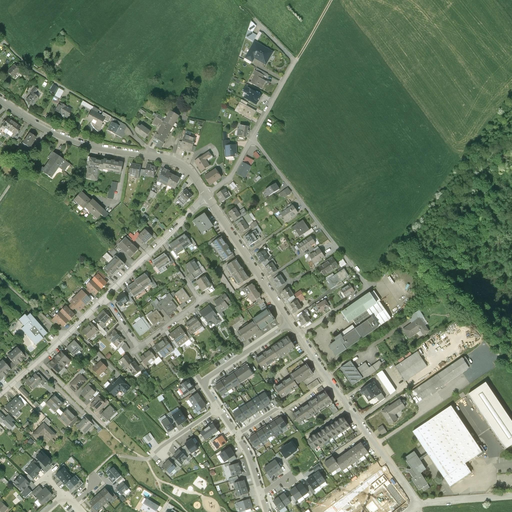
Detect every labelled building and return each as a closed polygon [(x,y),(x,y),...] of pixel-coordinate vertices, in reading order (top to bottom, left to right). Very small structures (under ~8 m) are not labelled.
[(252,33),(248,31),(246,38),(253,43),(255,39),(257,36),(252,33)] [(273,53),(255,42),(246,58),(251,61),(252,62),(254,58),(266,65),(273,53)] [(13,66),(7,73),(11,77),(18,71),(13,66)] [(268,74),(257,68),(255,71),(263,76),(266,77),(268,74)] [(263,76),(255,71),(253,74),(255,76),(251,83),(261,89),(266,82),(261,79),(263,76)] [(255,92),(250,90),(246,87),(243,91),(249,94),(246,99),(245,98),(245,99),(256,105),(261,96),(255,92)] [(38,99),(31,94),(26,101),(32,106),(38,99)] [(246,106),(240,102),(235,111),(251,120),(256,112),(246,106)] [(71,111),(59,104),(55,112),(66,119),(67,117),(68,117),(69,117),(70,116),(69,115),(69,114),(71,111)] [(98,110),(93,107),(91,112),(86,120),(91,122),(90,123),(91,124),(92,127),(93,128),(95,130),(97,131),(99,133),(103,125),(101,124),(103,120),(108,123),(111,117),(103,113),(100,117),(96,114),(98,110)] [(175,114),(170,111),(166,119),(170,122),(175,114)] [(170,122),(168,125),(173,127),(179,116),(175,114),(170,122)] [(14,123),(7,119),(2,126),(5,129),(3,132),(6,134),(8,131),(14,123)] [(121,123),(113,119),(107,131),(115,134),(121,123)] [(164,122),(157,133),(162,136),(164,131),(168,125),(164,122)] [(20,128),(14,123),(8,131),(14,135),(16,133),(18,134),(19,132),(18,131),(20,128)] [(150,132),(141,125),(140,127),(138,125),(135,130),(137,131),(137,132),(145,139),(150,132)] [(168,125),(164,131),(169,134),(173,127),(168,125)] [(248,127),(240,125),(237,136),(246,138),(247,133),(248,133),(248,132),(247,131),(248,127)] [(162,136),(159,141),(163,143),(169,134),(164,131),(162,136)] [(157,133),(152,143),(157,145),(159,141),(162,136),(157,133)] [(29,134),(22,144),(29,148),(32,144),(36,138),(29,134)] [(190,137),(185,135),(182,143),(180,148),(186,150),(190,137)] [(196,139),(190,137),(186,150),(191,152),(193,146),(196,139)] [(230,146),(226,146),(224,146),(224,147),(224,150),(225,149),(225,157),(235,157),(234,154),(236,154),(236,146),(230,146)] [(58,159),(55,157),(56,155),(52,152),(47,158),(50,160),(44,169),(42,167),(40,170),(49,177),(56,167),(61,171),(64,167),(65,168),(68,164),(59,158),(58,159)] [(209,152),(194,161),(201,172),(205,169),(205,168),(207,167),(207,168),(209,166),(206,161),(212,157),(209,152)] [(246,157),(243,163),(250,167),(253,161),(246,157)] [(108,162),(89,159),(86,179),(91,180),(91,178),(96,179),(98,170),(102,170),(102,169),(121,173),(123,163),(108,161),(108,162)] [(243,163),(237,174),(245,178),(251,167),(250,167),(243,163)] [(136,166),(132,165),(130,175),(135,175),(135,177),(139,178),(139,176),(140,170),(141,166),(136,165),(136,166)] [(157,166),(147,165),(146,171),(145,175),(146,175),(154,177),(155,172),(157,172),(157,171),(156,171),(157,166)] [(170,172),(164,169),(162,172),(160,175),(161,175),(157,182),(167,187),(168,185),(173,175),(169,174),(170,172)] [(215,169),(210,173),(210,174),(205,177),(210,185),(221,177),(215,169)] [(180,179),(173,175),(168,185),(176,189),(177,186),(180,179)] [(279,190),(275,184),(265,190),(269,196),(273,194),(279,190)] [(227,192),(224,188),(221,190),(221,191),(216,195),(219,198),(220,199),(219,200),(221,203),(231,196),(228,191),(227,192)] [(288,188),(279,194),(282,197),(282,196),(284,198),(291,193),(288,188)] [(193,196),(186,190),(180,196),(180,197),(177,200),(183,206),(193,196)] [(104,211),(92,199),(90,201),(80,192),(73,200),(83,209),(84,208),(97,219),(104,211)] [(285,211),(281,214),(286,222),(298,213),(293,206),(292,206),(285,211)] [(235,208),(229,212),(232,218),(230,220),(232,221),(234,220),(237,218),(240,216),(238,213),(235,208)] [(244,209),(238,213),(240,216),(242,218),(247,215),(247,214),(244,209)] [(205,214),(193,222),(202,234),(212,228),(213,227),(205,214)] [(247,215),(242,218),(244,221),(246,224),(252,221),(252,220),(249,215),(247,215)] [(244,221),(237,225),(241,231),(240,231),(241,233),(249,228),(246,224),(244,221)] [(258,226),(255,221),(253,222),(249,225),(250,227),(252,229),(253,228),(253,229),(258,226)] [(309,230),(303,221),(292,228),(294,231),(295,230),(300,237),(303,234),(309,230)] [(262,232),(258,226),(253,229),(258,235),(262,232)] [(253,229),(253,228),(252,229),(244,234),(246,237),(252,233),(257,240),(260,238),(258,235),(253,229)] [(309,230),(303,234),(305,237),(313,231),(311,228),(309,230)] [(146,230),(138,237),(139,237),(137,239),(136,239),(141,244),(143,242),(145,244),(152,237),(150,234),(146,230)] [(137,239),(131,233),(128,236),(132,240),(134,242),(136,239),(137,239)] [(246,237),(245,238),(249,243),(247,244),(249,246),(257,240),(252,233),(246,237)] [(189,239),(186,234),(178,240),(183,248),(186,245),(187,246),(191,243),(189,239)] [(233,254),(222,237),(212,244),(223,261),(233,254)] [(311,237),(297,246),(301,253),(311,246),(315,243),(315,244),(316,243),(311,237)] [(130,242),(126,238),(119,246),(122,250),(131,258),(139,250),(138,250),(130,242)] [(183,248),(178,240),(170,245),(173,250),(176,253),(180,251),(180,250),(183,248)] [(119,246),(114,250),(118,254),(122,250),(119,246)] [(266,249),(257,255),(260,260),(259,261),(260,264),(262,263),(267,259),(271,257),(266,249)] [(315,252),(310,256),(315,263),(324,257),(319,249),(315,252)] [(103,256),(110,263),(114,259),(107,252),(103,256)] [(165,254),(153,262),(156,266),(159,270),(170,262),(166,255),(165,254)] [(174,263),(168,254),(166,255),(170,262),(172,264),(174,263)] [(117,257),(104,269),(112,278),(125,265),(117,257)] [(332,257),(325,262),(326,263),(320,267),(325,274),(325,275),(338,266),(332,257)] [(194,260),(186,266),(191,274),(192,274),(199,269),(194,260)] [(237,260),(226,267),(233,276),(243,269),(237,260)] [(272,263),(265,268),(269,273),(267,274),(269,276),(277,271),(274,266),(272,263)] [(202,273),(199,269),(192,274),(195,278),(202,273)] [(243,269),(233,276),(239,286),(249,279),(243,269)] [(339,273),(337,275),(341,281),(347,277),(348,276),(344,270),(339,273)] [(106,277),(99,271),(97,273),(98,275),(103,280),(106,277)] [(137,278),(134,280),(135,281),(127,287),(128,288),(131,292),(135,297),(145,290),(144,289),(151,284),(152,284),(147,277),(145,273),(137,279),(137,278)] [(103,280),(98,275),(93,280),(101,289),(107,284),(103,280)] [(156,284),(150,275),(147,277),(152,284),(151,284),(153,286),(156,284)] [(212,285),(205,275),(196,281),(203,291),(207,289),(212,285)] [(337,275),(330,279),(332,283),(328,285),(330,289),(335,286),(335,285),(341,281),(337,275)] [(280,276),(273,280),(277,286),(276,287),(277,289),(285,283),(280,276)] [(101,289),(93,280),(87,286),(88,287),(92,291),(95,295),(101,289)] [(253,285),(252,284),(248,286),(244,289),(244,290),(248,296),(256,290),(255,288),(255,287),(254,285),(253,285)] [(350,285),(340,291),(345,298),(354,292),(351,287),(350,285)] [(293,295),(288,288),(282,293),(285,298),(284,299),(285,301),(287,300),(294,296),(293,295)] [(182,289),(175,294),(176,295),(182,304),(183,304),(185,303),(190,299),(182,289)] [(256,290),(248,296),(252,303),(260,298),(261,297),(260,296),(260,294),(259,293),(258,293),(256,290)] [(84,292),(82,291),(76,296),(85,305),(91,299),(87,296),(84,292)] [(369,292),(349,305),(350,307),(342,312),(349,323),(353,320),(358,327),(355,329),(353,325),(340,334),(340,335),(346,343),(343,345),(346,349),(391,318),(380,301),(377,304),(369,292)] [(127,297),(124,293),(118,297),(119,298),(116,300),(118,303),(121,306),(129,301),(129,300),(127,297)] [(230,301),(225,294),(214,303),(218,307),(221,312),(228,307),(226,304),(230,301)] [(302,294),(295,298),(297,301),(299,299),(301,302),(306,299),(302,294)] [(85,305),(76,296),(71,302),(72,303),(76,307),(79,311),(85,305)] [(177,308),(171,300),(170,301),(168,298),(160,304),(159,304),(163,309),(168,315),(177,308)] [(297,301),(290,305),(294,311),(292,312),(294,314),(302,308),(297,301)] [(316,306),(318,310),(320,313),(329,307),(326,303),(325,301),(316,306)] [(259,305),(259,306),(263,313),(268,309),(264,302),(259,305)] [(210,306),(200,313),(203,318),(201,320),(204,324),(206,327),(209,325),(210,326),(212,325),(212,323),(214,321),(216,323),(217,324),(220,322),(221,321),(216,315),(210,306)] [(67,308),(66,307),(60,312),(69,321),(75,315),(71,312),(67,308)] [(221,312),(218,307),(215,308),(219,313),(222,317),(224,315),(221,312)] [(263,313),(253,320),(254,321),(260,330),(275,320),(268,309),(263,313)] [(111,318),(104,311),(97,318),(101,322),(104,325),(111,318)] [(157,311),(148,317),(154,326),(163,319),(158,312),(157,311)] [(69,321),(60,312),(54,318),(60,323),(63,327),(69,321)] [(222,317),(219,313),(216,315),(221,321),(220,322),(222,325),(226,322),(222,317)] [(305,313),(298,318),(302,323),(301,324),(302,326),(310,321),(305,313)] [(44,337),(43,336),(47,333),(30,314),(27,317),(25,315),(19,320),(25,326),(22,329),(36,344),(44,337)] [(201,320),(199,316),(196,318),(199,323),(201,326),(204,324),(201,320)] [(151,327),(143,317),(141,319),(141,320),(142,320),(145,324),(148,329),(151,327)] [(195,317),(186,324),(192,332),(193,333),(202,327),(201,326),(199,323),(196,318),(195,317)] [(54,318),(52,321),(57,326),(60,323),(54,318)] [(145,324),(142,320),(141,320),(133,326),(140,336),(149,330),(148,329),(145,324)] [(418,320),(403,330),(409,338),(421,331),(424,335),(429,332),(424,326),(423,327),(418,320)] [(254,321),(237,332),(244,342),(249,338),(248,337),(254,333),(255,334),(260,331),(260,330),(254,321)] [(91,323),(90,325),(89,325),(88,326),(83,331),(83,332),(89,338),(95,333),(96,334),(99,331),(99,330),(96,327),(92,323),(91,323)] [(99,325),(98,324),(96,327),(99,330),(99,331),(104,336),(107,333),(105,331),(103,329),(99,325)] [(181,328),(171,335),(176,342),(179,346),(184,342),(187,346),(191,343),(187,336),(186,335),(185,334),(181,328)] [(124,340),(115,331),(108,337),(118,347),(123,342),(124,340)] [(190,334),(188,332),(185,334),(186,335),(187,336),(191,343),(194,340),(190,334)] [(176,342),(171,335),(168,337),(173,344),(176,348),(179,347),(179,346),(176,342)] [(340,335),(335,339),(337,341),(329,347),(335,356),(346,349),(343,345),(346,343),(340,335)] [(288,338),(272,348),(279,358),(283,355),(284,355),(290,352),(290,351),(295,348),(288,338)] [(165,339),(155,347),(159,352),(162,356),(164,358),(173,351),(174,350),(170,345),(165,339)] [(74,341),(66,348),(74,356),(82,348),(74,341)] [(130,349),(126,343),(125,344),(121,347),(125,353),(130,349)] [(159,352),(155,347),(153,348),(157,354),(159,357),(162,356),(159,352)] [(22,353),(17,348),(12,352),(21,362),(22,361),(21,360),(25,357),(22,353)] [(181,354),(176,348),(174,350),(173,351),(177,357),(181,354)] [(272,348),(255,359),(263,370),(279,359),(279,358),(272,348)] [(150,350),(140,358),(143,362),(146,367),(147,366),(150,364),(149,363),(153,360),(157,365),(160,363),(154,356),(150,350)] [(21,362),(12,352),(7,356),(12,362),(15,365),(16,365),(19,362),(20,363),(21,362)] [(64,355),(61,352),(55,358),(64,367),(68,363),(67,363),(69,360),(64,355)] [(417,352),(396,366),(406,381),(426,367),(417,352)] [(127,356),(120,361),(125,368),(127,367),(132,363),(127,356)] [(64,367),(55,358),(55,357),(53,359),(53,360),(50,363),(53,366),(52,367),(54,369),(55,369),(58,372),(60,369),(61,370),(64,367)] [(437,375),(412,392),(419,402),(469,368),(462,358),(437,375)] [(8,366),(3,361),(0,362),(0,367),(6,375),(8,373),(7,373),(10,370),(11,369),(8,366)] [(92,369),(99,376),(107,368),(100,361),(92,369)] [(369,369),(366,363),(356,370),(362,378),(363,380),(383,366),(380,361),(369,369)] [(132,363),(127,367),(133,376),(140,371),(140,370),(138,367),(134,362),(132,363)] [(356,370),(350,362),(340,369),(353,385),(362,378),(356,370)] [(306,364),(290,375),(291,377),(297,385),(302,381),(301,380),(307,376),(307,377),(313,374),(306,364)] [(253,374),(246,365),(240,369),(247,378),(253,374)] [(247,378),(240,369),(234,373),(240,383),(247,378)] [(383,371),(377,375),(390,394),(396,390),(383,371)] [(47,381),(38,372),(35,375),(42,381),(40,383),(43,386),(46,382),(47,381)] [(234,373),(227,378),(234,387),(240,383),(234,373)] [(35,374),(26,383),(33,389),(36,386),(36,387),(40,383),(42,381),(35,375),(35,374)] [(80,375),(70,385),(76,391),(86,381),(81,375),(80,375)] [(291,377),(275,388),(282,398),(298,387),(297,385),(291,377)] [(227,378),(221,382),(227,391),(234,387),(227,378)] [(110,385),(107,389),(113,395),(120,388),(125,393),(130,388),(124,383),(120,379),(116,383),(114,381),(110,385)] [(188,380),(179,386),(185,395),(190,392),(194,389),(188,380)] [(317,380),(307,386),(310,391),(320,384),(317,380)] [(54,390),(46,382),(43,386),(50,393),(54,390)] [(227,391),(221,382),(215,386),(220,394),(221,395),(227,391)] [(373,382),(371,382),(362,388),(363,389),(361,391),(360,392),(362,395),(363,395),(364,394),(369,401),(376,396),(381,393),(373,382)] [(89,383),(83,389),(85,391),(89,387),(92,385),(89,383)] [(511,445),(511,422),(486,383),(468,394),(505,450),(511,445)] [(29,395),(21,387),(18,390),(26,398),(29,395)] [(85,391),(81,394),(84,397),(84,398),(86,400),(87,400),(95,393),(89,387),(85,391)] [(320,395),(308,403),(309,403),(316,413),(327,406),(332,403),(333,402),(325,391),(325,392),(320,395)] [(51,393),(43,401),(46,403),(54,395),(51,393)] [(193,406),(203,400),(198,393),(189,400),(193,406)] [(271,402),(265,393),(259,397),(265,406),(271,402)] [(381,393),(376,396),(379,402),(385,399),(381,393)] [(63,404),(54,395),(46,403),(55,413),(56,412),(58,409),(63,404)] [(25,403),(19,396),(17,399),(23,405),(25,403)] [(265,406),(259,397),(253,401),(259,410),(265,406)] [(17,399),(16,398),(9,405),(9,404),(5,408),(13,415),(23,405),(17,399)] [(98,398),(96,401),(91,405),(97,411),(102,406),(104,404),(103,403),(99,398),(98,398)] [(203,400),(193,406),(197,412),(200,411),(204,408),(207,406),(203,400)] [(400,400),(382,412),(390,425),(398,420),(397,420),(393,415),(401,409),(402,410),(405,408),(400,400)] [(253,401),(246,406),(252,415),(259,410),(253,401)] [(309,403),(292,414),(296,420),(299,425),(316,414),(316,413),(309,403)] [(338,411),(332,403),(327,406),(333,414),(337,411),(338,411)] [(246,406),(240,410),(246,419),(252,415),(246,406)] [(482,452),(451,406),(413,432),(444,478),(445,480),(450,487),(471,473),(466,466),(465,463),(482,452)] [(110,407),(101,415),(107,421),(110,418),(112,416),(111,415),(115,412),(110,407)] [(77,419),(68,409),(63,414),(61,416),(59,418),(68,427),(77,419)] [(246,419),(240,410),(234,414),(240,423),(246,419)] [(181,411),(173,416),(176,421),(179,426),(187,420),(181,411)] [(11,422),(7,418),(5,419),(0,413),(0,422),(1,423),(2,423),(9,430),(10,430),(9,429),(13,425),(14,426),(14,425),(11,422)] [(85,417),(76,426),(84,434),(93,426),(93,425),(90,422),(85,417)] [(350,427),(343,417),(339,420),(345,430),(350,427)] [(51,422),(46,418),(42,422),(44,423),(48,428),(51,425),(49,423),(51,422)] [(279,418),(274,421),(282,432),(288,428),(282,418),(280,419),(279,418)] [(167,419),(161,423),(168,434),(174,430),(167,419)] [(99,427),(92,420),(90,422),(93,425),(93,426),(97,429),(99,427)] [(345,430),(339,420),(334,423),(341,433),(345,430)] [(271,425),(269,427),(275,436),(282,432),(274,421),(270,424),(271,425)] [(218,431),(213,425),(214,424),(212,422),(207,425),(209,428),(201,433),(205,440),(211,436),(218,431)] [(44,423),(33,434),(38,440),(45,433),(51,439),(55,435),(48,428),(44,423)] [(341,433),(334,423),(330,426),(336,435),(337,436),(341,433)] [(336,435),(330,426),(330,425),(325,428),(332,438),(336,435)] [(266,426),(261,429),(269,440),(275,436),(269,427),(267,428),(266,426)] [(382,426),(377,429),(382,436),(387,432),(382,426)] [(332,438),(325,428),(321,431),(328,441),(332,438)] [(258,434),(256,435),(262,445),(269,440),(261,429),(257,432),(258,434)] [(328,441),(321,431),(317,434),(323,443),(323,444),(328,441)] [(153,439),(150,434),(143,439),(146,444),(153,439)] [(262,445),(256,435),(255,434),(250,437),(251,438),(250,439),(256,449),(262,445)] [(323,443),(317,434),(316,434),(312,437),(319,446),(323,443)] [(227,443),(222,436),(213,443),(218,449),(227,443)] [(319,446),(312,437),(308,440),(314,449),(319,446)] [(193,438),(185,443),(192,453),(200,448),(193,438)] [(297,451),(291,443),(280,451),(286,458),(297,451)] [(368,452),(361,443),(356,446),(363,455),(368,452)] [(363,455),(356,446),(352,449),(359,458),(363,455)] [(236,453),(230,447),(222,453),(227,460),(228,459),(234,455),(236,453)] [(359,458),(352,449),(348,452),(355,461),(359,458)] [(177,459),(182,464),(188,458),(184,454),(179,450),(174,456),(177,459)] [(41,452),(36,458),(38,460),(40,462),(42,460),(47,465),(48,463),(49,465),(52,462),(41,452)] [(186,452),(184,454),(188,458),(190,460),(192,458),(186,452)] [(355,461),(348,452),(344,455),(350,464),(355,461)] [(414,452),(404,458),(412,469),(410,470),(406,469),(406,472),(409,473),(413,478),(420,473),(426,470),(414,452)] [(350,464),(344,455),(339,458),(346,467),(350,464)] [(335,460),(333,457),(328,460),(335,470),(339,467),(335,460)] [(346,467),(339,458),(335,460),(339,467),(342,470),(346,467)] [(36,463),(34,460),(31,463),(32,463),(38,469),(40,467),(36,463)] [(40,462),(38,460),(36,463),(40,467),(44,470),(49,465),(48,463),(47,465),(42,460),(40,462)] [(168,460),(162,467),(170,475),(177,468),(172,464),(168,460)] [(335,470),(328,460),(324,463),(331,473),(335,470)] [(276,461),(270,465),(276,473),(282,469),(277,462),(276,461)] [(174,462),(172,464),(177,468),(179,470),(181,468),(174,462)] [(38,469),(32,463),(30,465),(30,466),(25,471),(28,474),(33,478),(33,479),(38,474),(37,473),(40,470),(38,469)] [(231,466),(229,466),(232,477),(243,473),(240,463),(231,466)] [(320,463),(312,468),(315,473),(321,469),(320,468),(322,466),(320,463)] [(60,467),(57,470),(58,472),(63,468),(65,466),(63,464),(60,467)] [(270,465),(264,469),(267,473),(270,477),(276,473),(270,465)] [(63,468),(58,472),(55,475),(60,480),(68,474),(63,468)] [(121,476),(114,468),(107,474),(111,478),(114,482),(116,481),(121,476)] [(380,469),(366,482),(373,490),(387,476),(380,469)] [(318,472),(313,476),(319,486),(325,482),(318,472)] [(428,484),(420,473),(413,478),(411,479),(419,490),(422,489),(428,485),(428,484)] [(68,474),(60,480),(65,485),(66,484),(72,479),(68,474)] [(9,484),(1,476),(0,477),(0,481),(0,482),(2,481),(7,486),(9,484)] [(29,484),(21,476),(13,483),(22,491),(27,486),(29,484)] [(313,476),(307,480),(310,485),(314,490),(319,486),(313,476)] [(78,483),(74,477),(72,479),(66,484),(71,489),(74,487),(78,483)] [(239,482),(234,484),(236,490),(246,487),(244,480),(239,482)] [(81,481),(78,483),(74,487),(76,490),(83,484),(81,481)] [(120,485),(117,488),(122,494),(129,488),(123,482),(120,485)] [(302,484),(296,488),(303,497),(308,493),(305,488),(302,484)] [(27,486),(22,491),(27,496),(32,492),(27,486)] [(38,486),(32,492),(36,497),(42,490),(38,486)] [(236,490),(238,497),(248,494),(246,487),(236,490)] [(296,487),(290,491),(293,495),(297,501),(303,497),(296,488),(296,487)] [(42,490),(36,497),(38,499),(37,500),(41,505),(45,501),(46,502),(49,499),(49,498),(52,496),(45,488),(42,490)] [(109,493),(106,489),(100,494),(107,502),(113,497),(109,493)] [(117,497),(111,491),(109,493),(113,497),(115,500),(117,497)] [(391,510),(404,498),(397,491),(384,503),(391,510)] [(107,502),(100,494),(95,498),(102,507),(107,502)] [(285,494),(279,498),(285,507),(291,503),(287,498),(285,494)] [(102,507),(95,498),(90,503),(93,507),(97,511),(102,507)] [(156,511),(160,506),(147,498),(141,508),(147,511),(156,511)] [(279,498),(273,502),(278,508),(280,511),(285,507),(279,498)] [(252,508),(250,499),(245,501),(237,503),(240,511),(252,508)] [(386,511),(389,509),(381,502),(372,511),(368,511),(386,511)]
